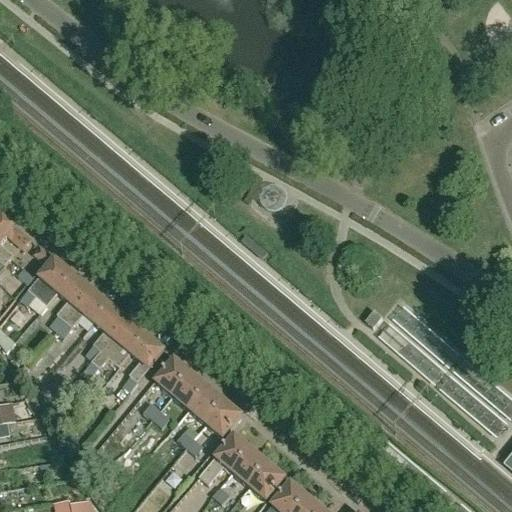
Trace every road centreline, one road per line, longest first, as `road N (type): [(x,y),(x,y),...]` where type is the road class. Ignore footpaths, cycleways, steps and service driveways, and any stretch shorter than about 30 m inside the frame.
road 1 (residential): [(511,304),(357,206),(188,116),(27,0)]
road 2 (residential): [(370,511),(0,195)]
